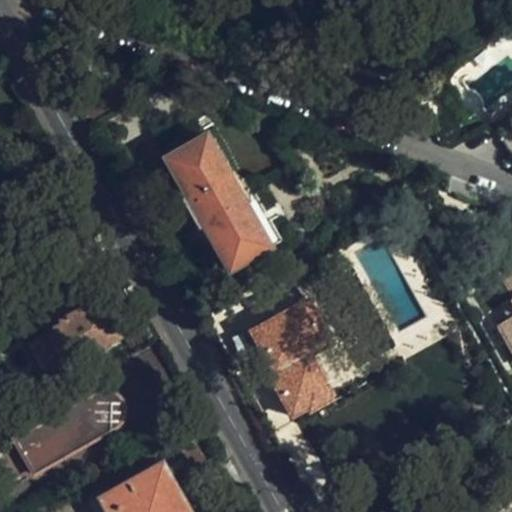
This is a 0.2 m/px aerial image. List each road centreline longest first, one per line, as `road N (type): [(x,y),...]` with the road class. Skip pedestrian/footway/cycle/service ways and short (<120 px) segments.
road 1 (tertiary): [(279,511),(0,19)]
road 2 (residential): [(511,183),(44,9),(0,11)]
